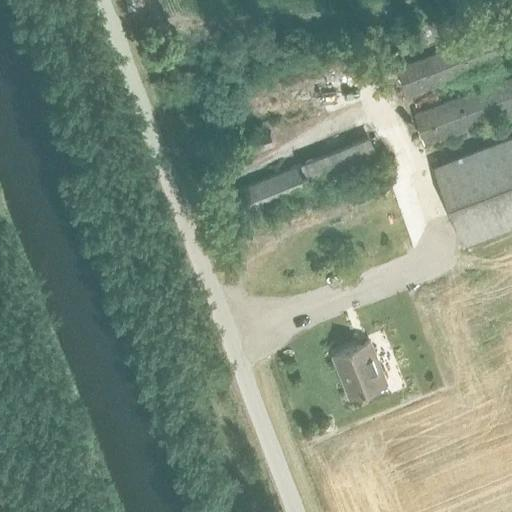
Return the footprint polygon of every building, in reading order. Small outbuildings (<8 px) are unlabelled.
[(511,23),(398,67),(409,95),(511,56),(511,23)] [(326,82),(319,64),(310,67),(317,85),(326,82)] [(511,76),(415,113),(427,144),(511,111),(511,76)] [(244,141),(247,153),(275,144),(271,132),(244,141)] [(511,137),(435,166),(464,242),(511,224),(511,137)] [(312,189),(301,163),(236,188),(247,215),(312,189)] [(352,398),(387,384),(369,340),(334,353),(352,398)]
